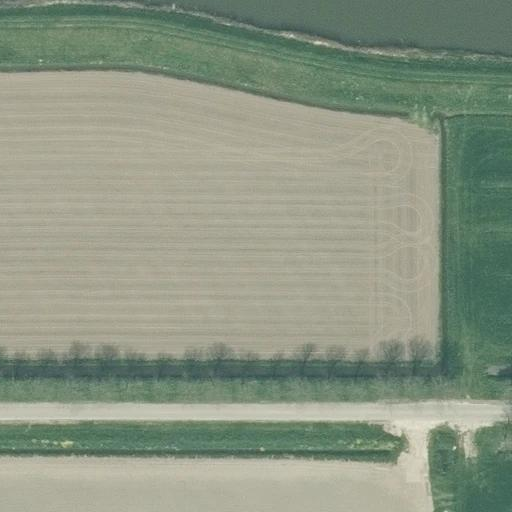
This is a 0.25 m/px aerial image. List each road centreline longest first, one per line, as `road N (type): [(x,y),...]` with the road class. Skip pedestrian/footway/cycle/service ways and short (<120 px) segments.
road 1 (track): [(511,78),(362,70),(148,24),(0,22)]
road 2 (unclassified): [(0,412),(511,413)]
